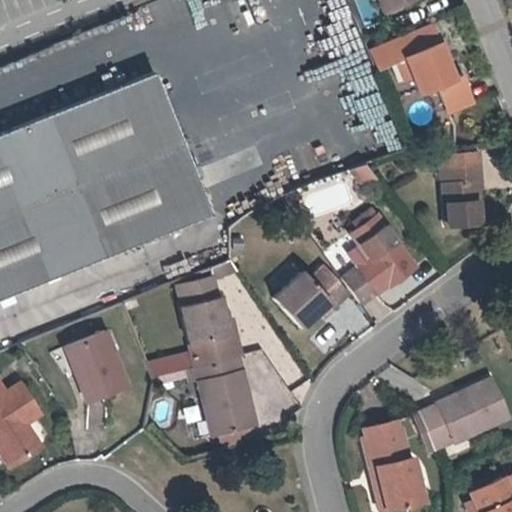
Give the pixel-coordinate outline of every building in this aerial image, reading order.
[(376,0),(380,9),(403,0),(376,0)] [(427,26),(364,52),(371,71),(400,60),(413,94),(432,87),(436,97),(462,86),(458,77),(449,80),(427,26)] [(0,293),(207,213),(152,71),(0,131),(0,293)] [(462,86),(436,97),(442,114),(469,103),(462,86)] [(366,129),(371,145),(395,138),(390,122),(366,129)] [(447,169),(473,167),(473,152),(445,155),(447,169)] [(447,169),(445,155),(432,156),(438,231),(473,228),(471,186),(477,186),(475,167),(473,167),(447,169)] [(386,289),(414,269),(374,216),(348,235),(358,249),(347,258),(356,268),(340,280),(350,294),(359,307),(385,287),(386,289)] [(340,280),(337,277),(328,263),(310,276),(303,269),(271,291),(292,323),(312,310),(327,299),(332,306),(350,294),(340,280)] [(194,365),(239,354),(242,353),(237,328),(227,329),(224,313),(214,273),(175,282),(191,353),(194,365)] [(327,299),(312,310),(317,316),(332,306),(327,299)] [(227,329),(237,328),(233,311),(224,313),(227,329)] [(127,383),(107,329),(66,345),(87,398),(127,383)] [(194,365),(191,353),(149,364),(154,375),(184,367),(194,365)] [(239,354),(194,365),(197,378),(211,434),(255,424),(239,354)] [(194,365),(184,367),(187,377),(188,382),(197,378),(194,365)] [(184,367),(154,375),(152,384),(187,377),(184,367)] [(437,404),(419,412),(434,445),(452,437),(454,442),(508,419),(490,377),(437,400),(437,404)] [(37,444),(23,423),(18,415),(35,403),(18,378),(2,388),(0,385),(0,451),(7,463),(37,444)] [(18,415),(23,423),(40,411),(35,403),(18,415)] [(356,437),(362,466),(371,464),(381,509),(417,502),(407,458),(403,458),(396,430),(391,430),(389,421),(362,427),(364,436),(356,437)] [(371,464),(362,466),(373,511),(381,509),(371,464)] [(511,511),(511,477),(470,497),(474,504),(477,511),(511,511)]
